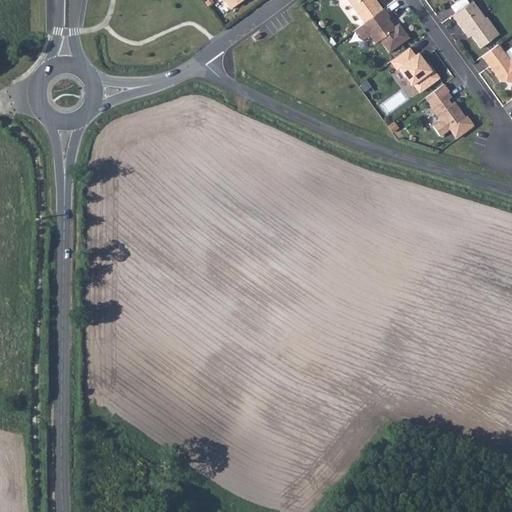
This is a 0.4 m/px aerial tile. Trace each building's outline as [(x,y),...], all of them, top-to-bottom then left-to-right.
[(223,0),(230,9),(241,0),(223,0)] [(346,0),(363,23),(382,9),(377,2),(376,4),(373,0),(346,0)] [(472,1),(452,16),(467,37),(470,35),(480,48),(498,34),(486,17),(485,18),(472,1)] [(389,16),(383,8),(382,9),(363,23),(353,30),(361,41),(368,36),(374,44),(379,40),(388,53),(408,38),(398,23),(394,27),(387,18),(389,16)] [(497,44),(481,56),(499,80),(511,82),(511,81),(511,57),(509,60),(497,44)] [(414,56),(408,48),(390,61),(396,70),(398,68),(410,85),(412,83),(419,92),(438,78),(427,63),(425,64),(417,54),(414,56)] [(442,85),(432,92),(437,99),(447,92),(442,85)] [(437,99),(432,92),(424,98),(430,104),(429,105),(440,121),(432,126),(439,136),(464,118),(453,102),(450,104),(447,100),(451,97),(447,92),(437,99)]
